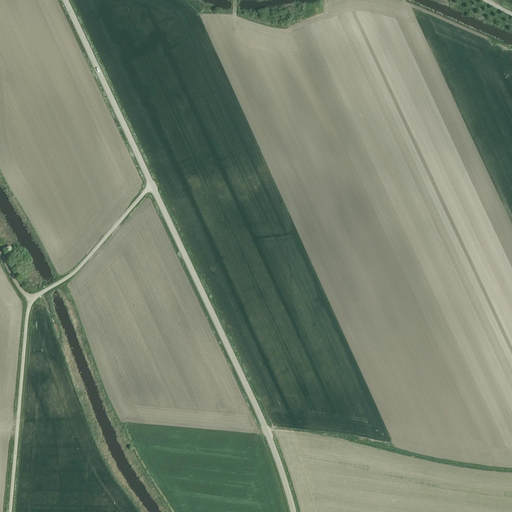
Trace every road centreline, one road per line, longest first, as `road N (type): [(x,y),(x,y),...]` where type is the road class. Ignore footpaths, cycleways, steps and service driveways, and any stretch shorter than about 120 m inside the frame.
road 1 (unclassified): [(9,511),(29,305),(73,272),(152,186)]
road 2 (tertiary): [(292,511),(262,422),(152,186)]
road 3 (tertiary): [(152,186),(64,0)]
